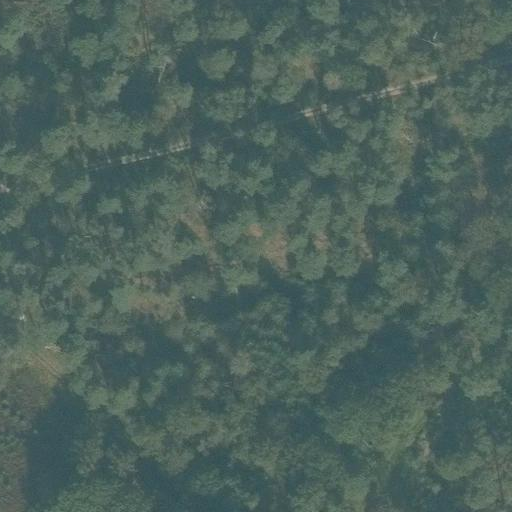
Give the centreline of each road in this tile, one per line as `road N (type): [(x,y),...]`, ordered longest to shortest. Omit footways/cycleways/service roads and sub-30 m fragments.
road 1 (track): [(0,202),(511,57)]
road 2 (track): [(0,324),(190,511)]
